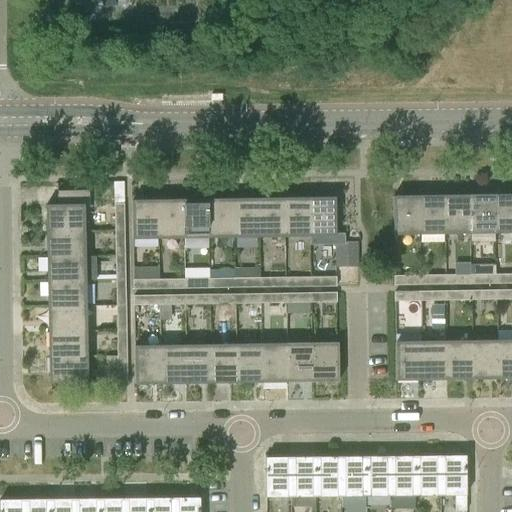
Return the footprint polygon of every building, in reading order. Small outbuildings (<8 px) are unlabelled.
[(57,192),(58,206),(46,206),(46,231),(85,231),(85,217),(89,217),(89,206),(90,206),(89,192),(57,192)] [(511,234),(511,196),(493,197),(494,235),(511,234)] [(393,236),(418,236),(418,197),(393,198),(393,236)] [(418,197),(418,236),(444,236),(443,197),(418,197)] [(443,197),(444,236),(469,235),(468,197),(443,197)] [(494,235),(493,197),(468,197),(469,235),(494,235)] [(283,200),(284,238),(309,237),(309,199),(283,200)] [(335,235),(335,199),(309,199),(309,237),(309,245),(336,245),(336,268),(357,267),(357,243),(344,243),(344,235),(335,235)] [(233,201),(233,239),(258,238),(258,200),(233,201)] [(258,200),(258,238),(284,238),(283,200),(258,200)] [(158,202),(158,240),(183,240),(182,201),(158,202)] [(182,201),(183,240),(208,239),(208,201),(182,201)] [(208,201),(208,239),(233,239),(233,201),(208,201)] [(132,240),(158,240),(158,202),(132,202),(132,240)] [(122,205),(114,205),(114,231),(123,230),(122,205)] [(123,230),(114,231),(115,256),(123,256),(123,230)] [(85,231),(46,231),(47,257),(85,256),(85,231)] [(85,256),(47,257),(47,282),(86,281),(85,256)] [(123,256),(115,256),(115,281),(124,281),(123,256)] [(470,276),(470,285),(495,285),(495,275),(495,265),(479,265),(470,276)] [(161,277),(183,277),(183,268),(161,267),(161,277)] [(511,275),(495,275),(495,285),(511,284),(511,275)] [(394,277),(394,286),(419,286),(419,276),(394,277)] [(419,276),(419,286),(444,285),(444,276),(419,276)] [(444,276),(444,285),(470,285),(470,276),(444,276)] [(284,279),(284,288),(309,288),(309,278),(284,279)] [(335,278),(309,278),(309,288),(335,288),(335,278)] [(208,280),(208,289),(234,289),(233,279),(208,280)] [(233,279),(234,289),(259,289),(259,279),(233,279)] [(259,279),(259,289),(284,288),(284,279),(259,279)] [(133,291),(158,290),(158,280),(133,281),(133,291)] [(158,280),(158,290),(183,290),(183,280),(158,280)] [(183,280),(183,290),(208,289),(208,280),(183,280)] [(86,281),(47,282),(48,307),(86,306),(86,281)] [(124,281),(115,281),(116,306),(124,306),(124,281)] [(495,301),(495,291),(470,292),(470,301),(495,301)] [(511,300),(511,291),(495,291),(495,301),(511,300)] [(395,293),(395,302),(419,302),(419,292),(395,293)] [(445,302),(444,292),(419,292),(419,302),(445,302)] [(470,301),(470,292),(444,292),(445,302),(470,301)] [(337,303),(337,293),(309,294),(309,304),(337,303)] [(284,304),(284,294),(259,295),(259,304),(284,304)] [(309,304),(309,294),(284,294),(284,304),(309,304)] [(209,305),(209,295),(183,296),(184,305),(209,305)] [(234,305),(234,295),(209,295),(209,305),(234,305)] [(259,304),(259,295),(234,295),(234,305),(259,304)] [(133,296),(133,306),(158,306),(158,296),(133,296)] [(184,305),(183,296),(158,296),(158,306),(184,305)] [(86,306),(48,307),(48,332),(87,331),(86,306)] [(124,306),(116,306),(116,331),(125,331),(124,306)] [(87,331),(48,332),(49,357),(87,357),(87,331)] [(125,331),(116,331),(117,356),(125,356),(125,331)] [(511,380),(511,341),(497,342),(498,380),(511,380)] [(472,381),(472,342),(447,343),(447,381),(472,381)] [(498,380),(497,342),(472,342),(472,381),(498,380)] [(397,382),(422,381),(421,343),(396,343),(397,382)] [(447,381),(447,343),(421,343),(422,381),(447,381)] [(338,344),(312,345),(312,383),(338,382),(338,344)] [(262,383),(262,345),(236,346),(236,384),(262,383)] [(287,383),(287,345),(262,345),(262,383),(287,383)] [(312,383),(312,345),(287,345),(287,383),(312,383)] [(186,385),(186,346),(161,347),(161,385),(186,385)] [(212,384),(211,346),(186,346),(186,385),(212,384)] [(236,384),(236,346),(211,346),(212,384),(236,384)] [(135,386),(161,385),(161,347),(135,347),(135,386)] [(117,383),(126,383),(125,356),(117,356),(117,383)] [(88,383),(87,357),(49,357),(49,383),(88,383)] [(340,458),(340,497),(365,497),(364,457),(340,458)] [(364,457),(365,497),(390,497),(390,457),(364,457)] [(390,457),(390,497),(414,497),(414,457),(390,457)] [(414,457),(414,497),(440,496),(439,457),(414,457)] [(465,511),(465,457),(439,457),(440,496),(454,496),(454,511),(465,511)] [(266,498),(290,498),(290,458),(265,458),(266,498)] [(290,458),(290,498),(315,498),(314,458),(290,458)] [(314,458),(315,498),(340,497),(340,458),(314,458)] [(198,511),(199,499),(173,500),(173,511),(198,511)] [(98,511),(99,500),(75,501),(74,511),(98,511)] [(124,511),(124,500),(99,500),(98,511),(124,511)] [(148,511),(149,500),(124,500),(124,511),(148,511)] [(173,511),(173,500),(149,500),(148,511),(173,511)] [(0,511),(24,511),(24,501),(0,501),(0,511)] [(48,511),(49,501),(24,501),(24,511),(48,511)] [(74,511),(75,501),(49,501),(48,511),(74,511)]
